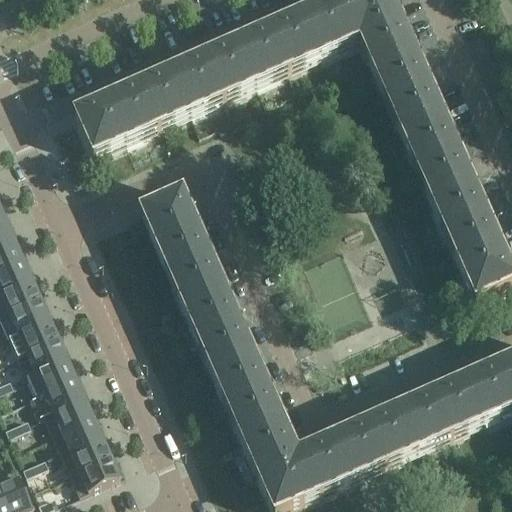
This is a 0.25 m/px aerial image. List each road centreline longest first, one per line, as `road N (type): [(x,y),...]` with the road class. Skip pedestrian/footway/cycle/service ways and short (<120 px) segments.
road 1 (residential): [(511,340),(321,422),(202,167),(60,230)]
road 2 (residential): [(14,133),(314,0)]
road 3 (unclassified): [(179,507),(60,230)]
road 4 (residential): [(511,186),(432,0)]
road 5 (unclassified): [(0,67),(160,0)]
